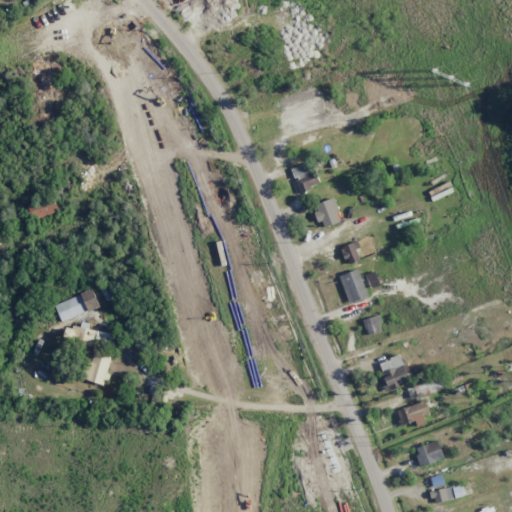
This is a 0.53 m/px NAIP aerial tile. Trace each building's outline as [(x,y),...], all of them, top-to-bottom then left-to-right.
[(39,99),(54,90),(56,94),(66,88),(47,56),(35,63),(45,80),(32,87),(39,99)] [(299,192),(319,185),(311,161),(291,168),(299,192)] [(32,220),(58,211),(53,195),(26,205),(32,220)] [(322,228),(342,221),(333,198),(313,205),(322,228)] [(360,248),(357,241),(341,247),(347,265),(360,260),(356,249),(360,248)] [(368,296),(358,269),(338,276),(349,304),(368,296)] [(380,285),(374,271),(366,275),(372,289),(380,285)] [(61,321),(99,306),(92,290),(54,304),(61,321)] [(382,331),(377,315),(363,320),(367,335),(382,331)] [(112,347),(113,331),(65,328),(64,344),(112,347)] [(112,358),(93,352),(85,380),(104,385),(112,358)] [(379,362),(384,378),(381,379),(385,391),(409,384),(401,355),(379,362)] [(426,423),(423,416),(430,413),(425,401),(394,413),(400,426),(415,421),(417,427),(426,423)] [(415,448),(422,467),(444,458),(437,439),(415,448)] [(445,484),(442,473),(430,477),(433,487),(445,484)] [(431,492),(434,504),(464,496),(461,484),(431,492)]
